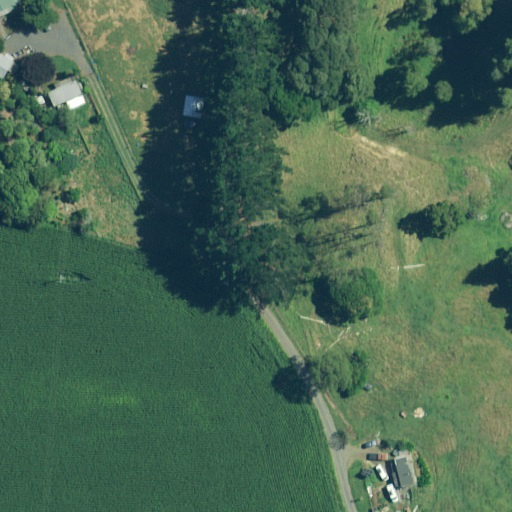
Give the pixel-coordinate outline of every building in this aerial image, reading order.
[(0,0),(0,17),(32,4),(30,0),(0,0)] [(22,66),(0,51),(0,76),(3,78),(8,70),(16,75),(22,66)] [(70,109),(85,103),(74,76),(55,84),(63,103),(66,101),(70,109)] [(207,97),(187,94),(184,116),(204,118),(207,97)] [(412,454),(396,458),(403,489),(420,485),(412,454)]
